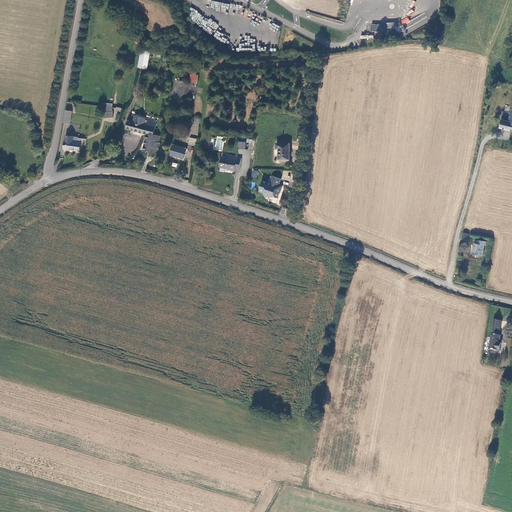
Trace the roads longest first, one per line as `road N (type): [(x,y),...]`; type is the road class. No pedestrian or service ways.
road 1 (unclassified): [(511,301),(141,174),(91,169),(50,180)]
road 2 (track): [(249,410),(315,425),(354,246)]
road 3 (unclassified): [(50,180),(80,0)]
road 4 (track): [(448,285),(483,143),(511,137)]
